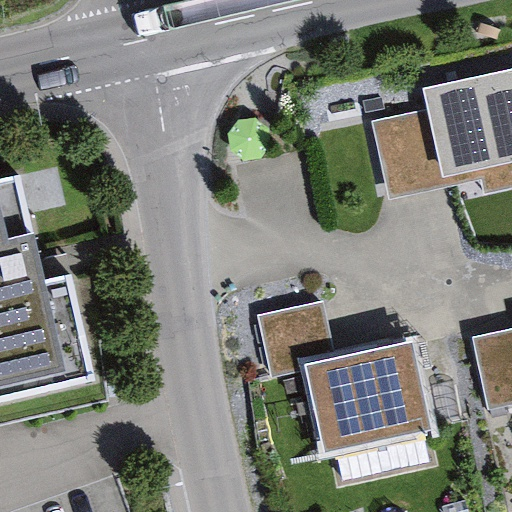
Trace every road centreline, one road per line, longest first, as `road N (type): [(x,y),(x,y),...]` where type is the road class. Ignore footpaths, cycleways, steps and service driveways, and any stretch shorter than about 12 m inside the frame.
road 1 (tertiary): [(153,41),(205,403),(230,511)]
road 2 (unknown): [(187,278),(448,252)]
road 3 (secondary): [(339,0),(153,41)]
road 4 (secondary): [(153,41),(0,76)]
